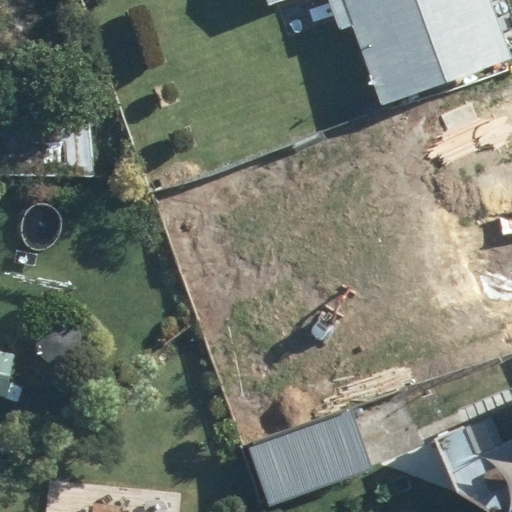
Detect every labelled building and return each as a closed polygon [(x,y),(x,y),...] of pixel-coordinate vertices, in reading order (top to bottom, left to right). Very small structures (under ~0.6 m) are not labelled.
[(511,53),(511,13),(507,0),(344,0),(352,22),(364,17),(391,95),(511,53)] [(511,89),(420,121),(427,141),(400,151),(412,186),(436,178),(486,320),(511,311),(511,89)] [(0,166),(98,169),(99,127),(0,125),(0,166)] [(0,387),(12,389),(18,350),(0,348),(0,387)] [(280,498),(383,460),(364,408),(261,444),(280,498)]
